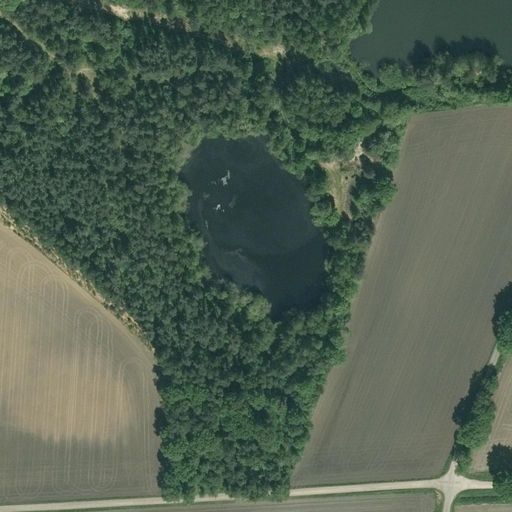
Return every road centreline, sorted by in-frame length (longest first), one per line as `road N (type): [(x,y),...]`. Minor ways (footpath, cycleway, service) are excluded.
road 1 (track): [(511,478),(0,508)]
road 2 (residential): [(511,321),(444,511)]
